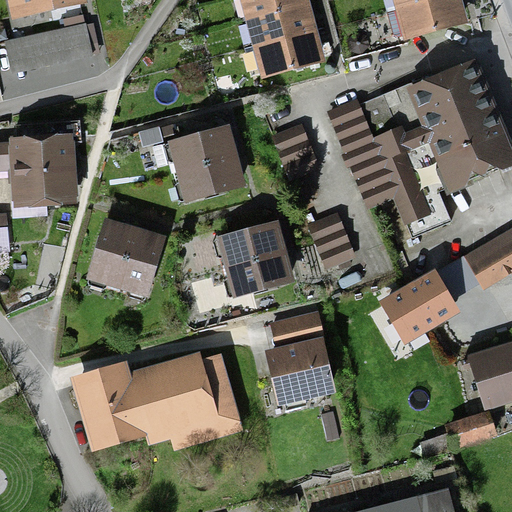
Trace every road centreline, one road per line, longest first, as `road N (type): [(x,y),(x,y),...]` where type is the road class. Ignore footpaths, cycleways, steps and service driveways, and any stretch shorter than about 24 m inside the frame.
road 1 (track): [(257,369),(248,337),(36,377)]
road 2 (residential): [(0,325),(36,377),(96,511)]
